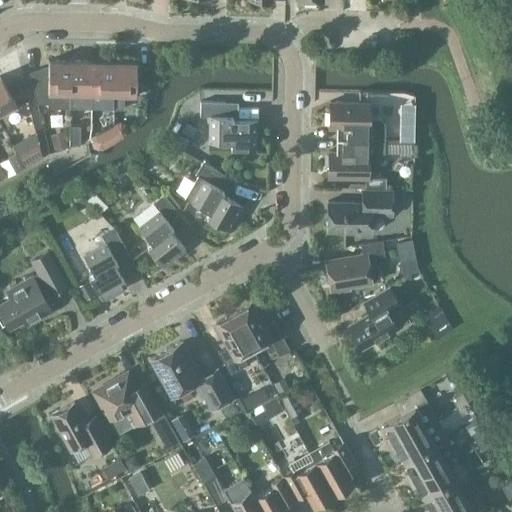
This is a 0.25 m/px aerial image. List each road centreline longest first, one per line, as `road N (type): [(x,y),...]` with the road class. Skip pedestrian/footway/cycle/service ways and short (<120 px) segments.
road 1 (residential): [(0,401),(272,251)]
road 2 (residential): [(0,32),(38,22),(118,21),(158,32),(280,39)]
road 3 (residential): [(272,251),(288,233),(293,200),(293,57),(280,39)]
